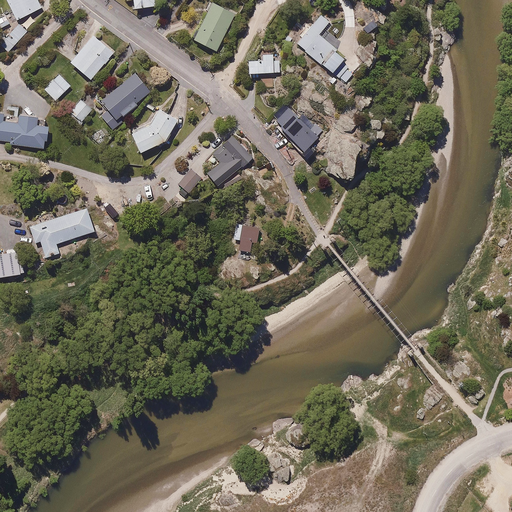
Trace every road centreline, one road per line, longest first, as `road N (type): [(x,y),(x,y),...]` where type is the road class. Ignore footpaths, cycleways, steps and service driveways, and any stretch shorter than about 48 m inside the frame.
road 1 (residential): [(94,0),(245,119),(296,196)]
road 2 (unclassified): [(511,435),(448,470),(425,511)]
